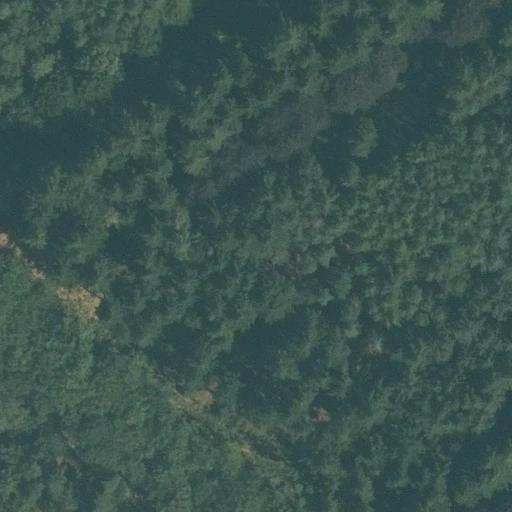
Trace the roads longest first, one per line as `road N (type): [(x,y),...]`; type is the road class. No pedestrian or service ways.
road 1 (unknown): [(0,239),(301,511)]
road 2 (track): [(0,303),(246,511)]
road 3 (track): [(0,132),(203,0)]
